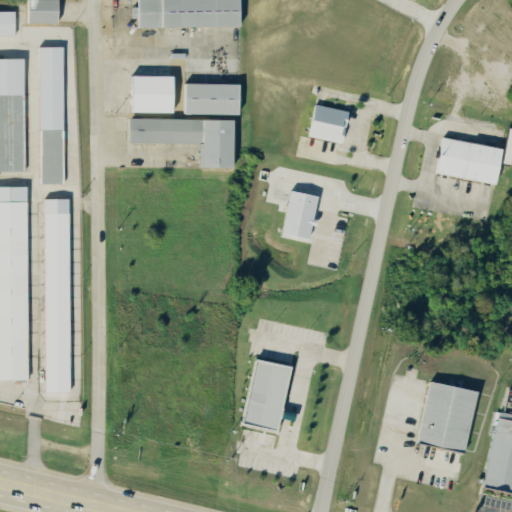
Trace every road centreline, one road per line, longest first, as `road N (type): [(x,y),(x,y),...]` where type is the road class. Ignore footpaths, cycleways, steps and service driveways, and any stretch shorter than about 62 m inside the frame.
road 1 (residential): [(452,0),(409,98),(315,511)]
road 2 (residential): [(91,0),(96,505)]
road 3 (primary): [(125,511),(0,484)]
